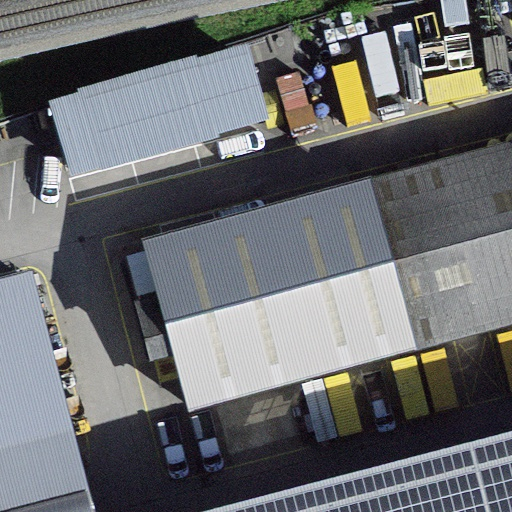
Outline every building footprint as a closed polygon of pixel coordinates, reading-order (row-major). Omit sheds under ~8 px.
[(269,128),(248,52),(199,65),(198,61),(76,94),(78,98),(46,107),(67,183),(97,175),(98,178),(219,145),(219,142),(269,128)] [(511,146),(142,247),(144,256),(126,261),(139,308),(130,310),(148,375),(174,368),(188,420),(511,331),(511,146)] [(0,276),(0,511),(41,511),(90,499),(28,269),(0,276)] [(511,511),(511,431),(204,511),(511,511)] [(92,511),(90,499),(41,511),(92,511)]
